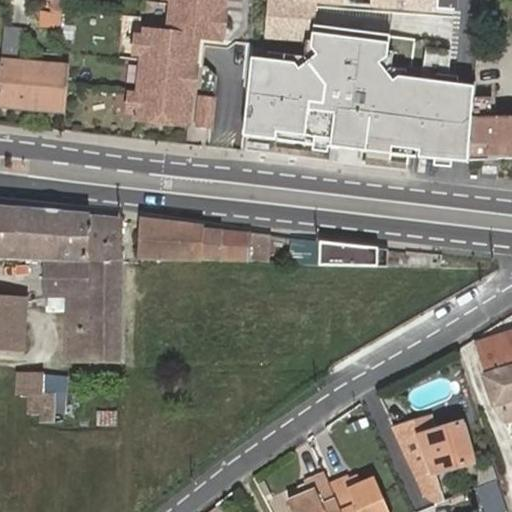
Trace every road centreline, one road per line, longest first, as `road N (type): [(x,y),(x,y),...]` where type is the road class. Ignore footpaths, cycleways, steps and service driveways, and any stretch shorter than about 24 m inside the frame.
road 1 (secondary): [(511,205),(0,145)]
road 2 (secondary): [(0,182),(511,242)]
road 3 (residential): [(177,511),(305,418),(511,293)]
